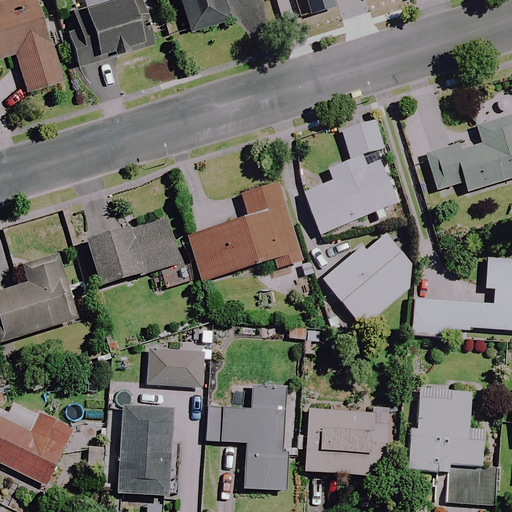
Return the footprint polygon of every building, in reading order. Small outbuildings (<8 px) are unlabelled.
[(59,83),(32,0),(6,0),(0,2),(0,59),(11,56),(23,94),(59,83)] [(144,47),(131,0),(115,0),(80,9),(85,28),(65,33),(73,65),(144,47)] [(228,23),(222,0),(175,0),(178,9),(184,33),(228,23)] [(180,32),(172,8),(157,13),(165,37),(180,32)] [(511,181),(511,119),(475,130),(478,141),(423,158),(434,195),(462,186),(465,196),(511,181)] [(382,151),(371,125),(339,138),(349,163),(325,173),(330,185),(301,197),(318,238),(393,207),(372,154),(382,151)] [(298,265),(274,187),(238,198),(245,221),(187,239),(201,285),(271,263),(274,273),(298,265)] [(177,269),(165,223),(87,243),(98,289),(177,269)] [(406,262),(386,237),(364,255),(358,249),(319,282),(359,330),(407,291),(406,262)] [(511,263),(483,262),(481,292),(492,292),(491,308),(412,303),(410,339),(443,341),(443,333),(511,336),(511,263)] [(0,346),(69,327),(52,269),(21,278),(24,289),(0,296),(0,346)] [(199,391),(201,354),(148,351),(146,388),(199,391)] [(284,391),(249,389),(248,414),(206,411),(203,444),(243,446),(240,491),(282,494),(285,456),(280,456),(284,391)] [(449,403),(416,401),(414,427),(408,427),(405,473),(447,475),(445,505),(492,508),(494,472),(480,471),(481,444),(465,443),(469,395),(449,394),(449,403)] [(0,417),(0,466),(43,489),(71,434),(39,417),(8,401),(0,417)] [(178,448),(167,447),(170,413),(123,410),(117,498),(151,500),(175,502),(178,448)] [(388,417),(306,411),(302,476),(368,480),(369,468),(385,469),(388,417)] [(101,450),(87,450),(86,469),(101,469),(101,450)]
